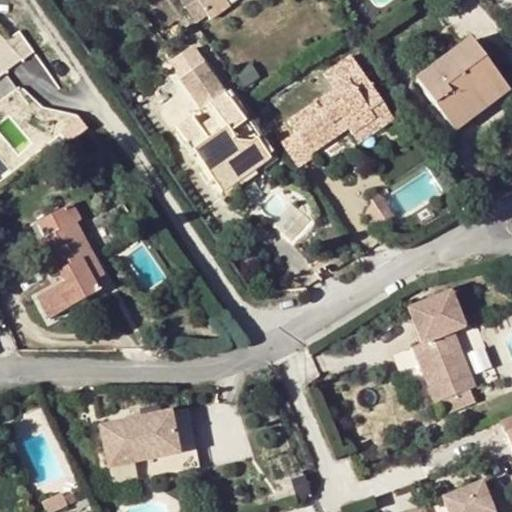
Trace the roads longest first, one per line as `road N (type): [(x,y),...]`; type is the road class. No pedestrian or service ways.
road 1 (residential): [(456,242),(243,363),(205,372),(0,370)]
road 2 (unknown): [(22,0),(268,346)]
